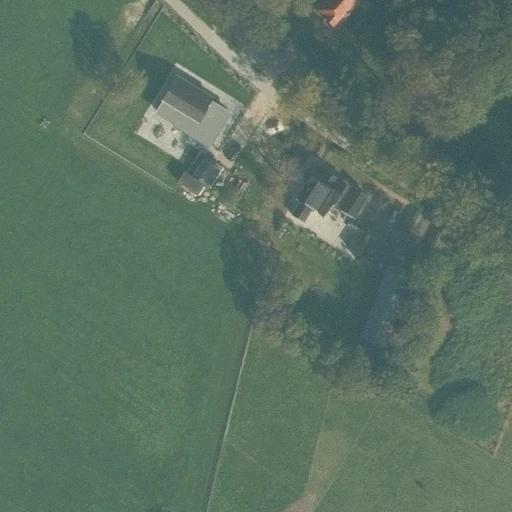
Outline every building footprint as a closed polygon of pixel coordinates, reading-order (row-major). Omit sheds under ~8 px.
[(359,0),(322,0),(313,11),(323,19),(323,24),(328,28),(332,28),(334,30),(340,24),(347,30),(357,19),(350,13),(360,1),(359,0)] [(192,129),(189,133),(202,141),(217,115),(206,108),(211,99),(176,77),(161,101),(163,102),(156,113),(176,125),(178,121),(192,129)] [(206,156),(192,178),(203,186),(207,181),(212,184),(223,167),(218,164),(206,156)] [(345,184),(317,166),(312,175),(306,171),(302,177),(308,181),(300,194),(303,196),(291,215),(303,223),(315,203),(327,211),(331,205),(340,210),(353,219),(366,197),(344,184),(345,184)] [(360,339),(383,348),(410,280),(387,271),(360,339)] [(260,305),(280,315),(289,296),(269,286),(260,305)]
